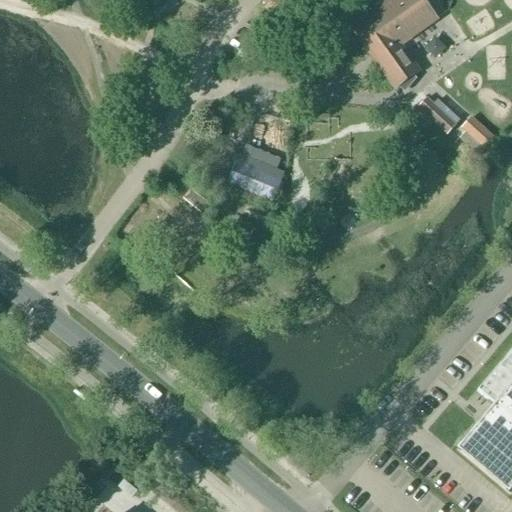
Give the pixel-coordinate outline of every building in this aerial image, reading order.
[(419,72),(400,45),(435,21),(420,0),(392,0),(352,29),(366,50),(370,47),(375,59),(376,62),(394,89),(419,72)] [(447,136),(457,126),(451,121),(427,99),(418,109),(447,136)] [(479,157),(495,139),(472,118),(465,125),(462,129),(466,133),(459,140),(479,157)] [(201,215),(209,205),(191,191),(183,200),(201,215)] [(495,407),(458,451),(509,495),(511,491),(511,511),(511,351),(477,392),(495,407)]
